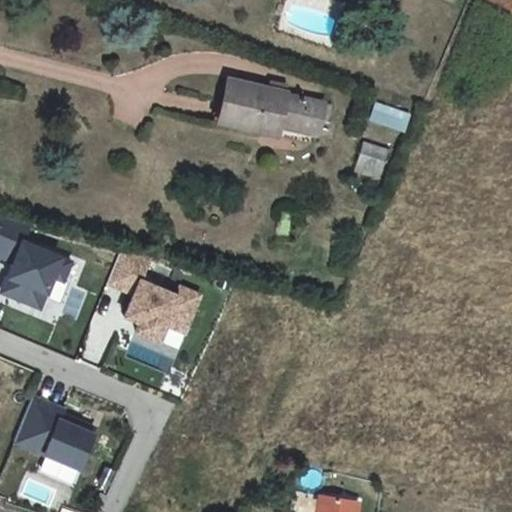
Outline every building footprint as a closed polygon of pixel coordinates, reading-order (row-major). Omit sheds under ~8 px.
[(192,128),(255,144),(259,129),(297,140),(306,105),(204,77),(192,128)] [(372,121),(406,132),(412,113),(378,102),(372,121)] [(368,149),(342,140),(334,169),(360,179),(368,149)] [(0,223),(0,302),(16,309),(29,279),(39,283),(48,264),(1,244),(8,226),(0,223)] [(116,282),(127,258),(98,250),(83,284),(110,295),(100,318),(115,324),(111,333),(133,343),(140,327),(160,335),(175,297),(155,289),(152,298),(116,282)] [(38,414),(39,409),(9,397),(0,417),(0,445),(53,468),(71,428),(38,414)] [(334,511),(337,500),(299,493),(295,511),(334,511)]
